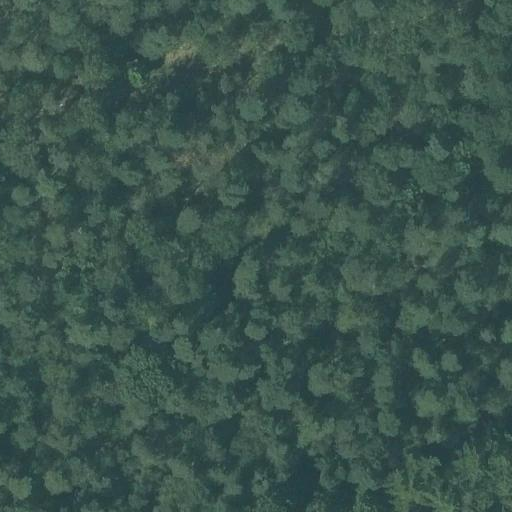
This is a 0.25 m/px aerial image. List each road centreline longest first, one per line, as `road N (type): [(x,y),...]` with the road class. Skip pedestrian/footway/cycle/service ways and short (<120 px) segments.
road 1 (track): [(0,127),(474,0)]
road 2 (track): [(386,27),(455,310)]
